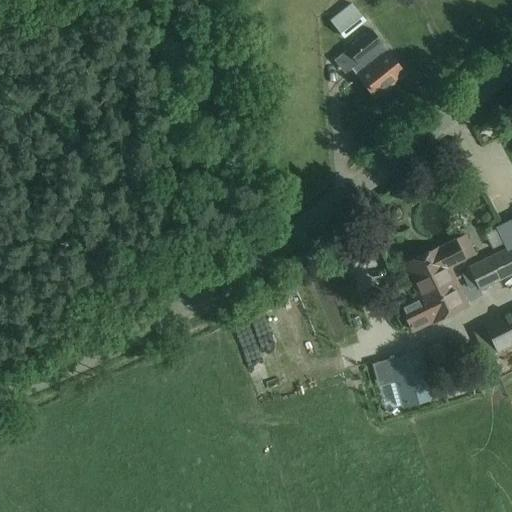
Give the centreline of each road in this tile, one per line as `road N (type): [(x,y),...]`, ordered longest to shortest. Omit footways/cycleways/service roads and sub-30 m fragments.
road 1 (tertiary): [(0,394),(132,337),(234,280),(511,63)]
road 2 (track): [(140,0),(164,235),(176,273),(199,300)]
